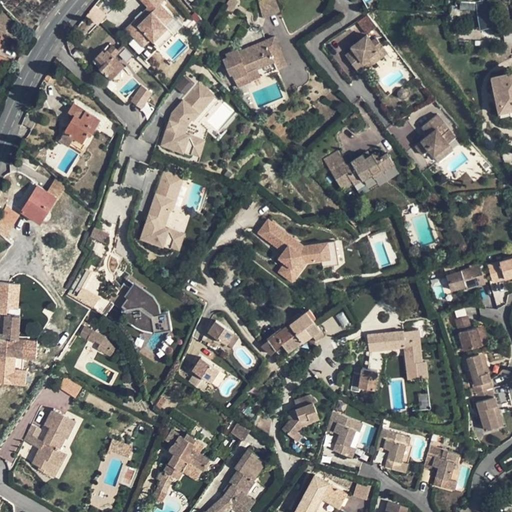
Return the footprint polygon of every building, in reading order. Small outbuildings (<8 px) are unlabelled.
[(164,0),(142,0),(148,6),(126,27),(144,46),(152,38),(155,41),(171,26),(168,23),(175,16),(162,2),(164,0)] [(280,12),(275,0),(259,0),(263,18),(280,12)] [(492,9),(482,10),(483,25),(494,25),(492,9)] [(353,50),(345,56),(358,71),(366,65),(363,61),(383,46),(376,38),(372,42),(367,35),(351,47),(353,50)] [(286,64),(274,36),(239,52),(238,49),(225,54),(227,57),(223,58),(231,75),(233,74),(238,86),(251,80),(247,72),(257,68),(260,76),(286,64)] [(110,43),(93,60),(112,79),(124,66),(114,56),(119,51),(110,43)] [(383,46),(363,61),(366,65),(368,68),(388,53),(383,46)] [(260,76),(257,68),(247,72),(251,80),(260,76)] [(52,69),(46,78),(53,83),(59,72),(52,69)] [(511,75),(493,80),(501,116),(511,112),(511,75)] [(170,119),(161,144),(183,151),(189,134),(185,132),(188,121),(191,118),(192,120),(214,95),(199,81),(172,112),(175,114),(173,120),(170,119)] [(131,101),(132,101),(141,108),(152,92),(142,85),(131,101)] [(74,102),(69,112),(74,115),(64,132),(74,138),(71,143),(82,149),(100,118),(74,102)] [(437,114),(422,126),(428,135),(421,140),(422,140),(428,149),(433,155),(455,137),(449,129),(442,135),(437,129),(444,123),(437,114)] [(449,129),(444,123),(437,129),(442,135),(449,129)] [(71,143),(74,138),(64,132),(59,140),(69,146),(71,143)] [(204,138),(189,134),(183,151),(199,156),(204,138)] [(422,140),(415,146),(422,154),(428,149),(422,140)] [(338,151),(324,160),(341,186),(350,181),(352,185),(354,184),(363,180),(372,174),(374,178),(395,165),(387,153),(380,158),(376,152),(366,158),(359,162),(357,158),(347,164),(338,151)] [(173,208),(183,177),(163,170),(151,208),(155,209),(153,214),(149,213),(141,237),(164,245),(169,227),(164,226),(170,208),(173,208)] [(372,174),(363,180),(366,184),(374,178),(372,174)] [(56,177),(48,191),(57,197),(59,198),(66,186),(56,177)] [(48,191),(38,185),(15,221),(24,227),(30,217),(40,223),(42,220),(48,210),(57,197),(48,191)] [(50,211),(48,210),(42,220),(44,221),(45,221),(46,221),(48,220),(49,219),(50,218),(51,216),(51,215),(51,213),(50,212),(50,211)] [(303,244),(267,217),(257,230),(283,249),(278,256),(284,260),(278,269),(291,279),(305,260),(321,258),(322,265),(338,263),(335,239),(303,244)] [(110,233),(94,226),(90,236),(97,238),(106,242),(110,233)] [(184,233),(169,227),(164,245),(179,250),(184,233)] [(87,244),(93,250),(97,238),(90,236),(87,244)] [(511,257),(488,265),(492,279),(504,276),(505,278),(511,275),(511,257)] [(465,285),(466,289),(485,283),(480,265),(454,273),(447,275),(451,290),(459,287),(465,285)] [(82,289),(92,272),(83,267),(68,294),(77,298),(82,289)] [(160,313),(167,312),(165,302),(159,292),(142,280),(138,286),(154,297),(158,304),(160,313)] [(0,284),(0,307),(7,309),(8,285),(0,284)] [(155,332),(173,329),(172,322),(168,322),(167,312),(160,313),(158,304),(154,297),(138,286),(135,290),(126,284),(115,299),(128,308),(130,321),(137,320),(138,326),(144,325),(144,329),(154,327),(155,332)] [(100,298),(82,289),(77,298),(93,307),(100,298)] [(100,298),(93,307),(106,316),(115,304),(102,295),(100,298)] [(321,313),(316,306),(309,309),(316,317),(321,313)] [(309,309),(307,311),(313,319),(316,317),(309,309)] [(262,345),(272,354),(276,349),(282,342),(296,332),(313,319),(307,311),(297,318),(295,315),(290,320),(292,322),(268,340),(262,345)] [(18,338),(20,316),(5,315),(4,333),(0,332),(0,365),(5,368),(11,355),(23,357),(24,342),(24,339),(23,339),(18,338)] [(482,345),(477,326),(471,328),(467,315),(455,318),(464,350),(482,345)] [(303,341),(312,334),(316,339),(318,338),(324,333),(313,319),(296,332),(303,341)] [(151,333),(155,332),(154,327),(144,329),(144,325),(138,326),(137,320),(130,321),(135,325),(141,329),(148,331),(151,331),(151,333)] [(209,332),(227,344),(227,343),(234,333),(234,332),(216,320),(209,332)] [(483,325),(477,326),(482,345),(488,343),(483,325)] [(92,330),(85,326),(80,335),(87,339),(92,330)] [(418,328),(367,335),(369,350),(405,345),(409,379),(427,376),(425,361),(421,361),(418,362),(416,339),(419,338),(418,328)] [(105,336),(92,330),(87,339),(94,342),(95,340),(100,343),(97,348),(111,356),(115,348),(105,336)] [(282,342),(288,351),(303,341),(296,332),(282,342)] [(234,333),(227,343),(231,346),(238,336),(234,333)] [(32,358),(33,343),(24,342),(23,357),(32,358)] [(483,353),(479,354),(484,373),(488,371),(483,353)] [(479,354),(467,357),(475,384),(473,385),(475,393),(491,388),(493,388),(488,371),(484,373),(479,354)] [(193,370),(210,382),(219,369),(201,357),(193,370)] [(377,370),(363,367),(361,379),(357,379),(358,373),(353,372),(351,390),(359,391),(360,387),(374,389),(377,370)] [(189,382),(201,391),(206,384),(193,376),(189,382)] [(59,388),(76,397),(82,386),(65,377),(59,388)] [(475,393),(474,393),(485,430),(497,426),(492,406),(496,405),(491,388),(475,393)] [(315,398),(310,394),(294,401),(297,408),(290,410),(291,413),(293,417),(290,421),(283,429),(292,437),(297,430),(302,425),(311,422),(310,420),(319,416),(313,402),(318,400),(315,398)] [(502,425),(496,405),(492,406),(497,426),(502,425)] [(45,425),(50,428),(44,441),(40,448),(33,462),(40,466),(39,469),(49,473),(54,463),(60,466),(66,453),(59,449),(65,437),(67,438),(75,421),(52,409),(45,425)] [(358,431),(362,422),(332,411),(325,431),(334,434),(335,431),(340,433),(339,436),(333,450),(351,457),(355,447),(349,445),(355,430),(358,431)] [(237,423),(231,433),(242,440),(249,431),(237,423)] [(32,425),(24,440),(33,444),(37,438),(41,429),(32,425)] [(410,436),(381,428),(375,449),(383,452),(384,451),(384,448),(390,449),(390,452),(385,466),(398,470),(400,461),(404,444),(407,445),(410,436)] [(184,437),(171,429),(166,439),(174,444),(174,445),(172,446),(171,448),(170,450),(171,451),(175,454),(164,470),(166,471),(174,476),(178,478),(188,461),(203,470),(210,459),(191,448),(196,438),(187,433),(184,437)] [(302,435),(297,430),(292,437),(297,441),(302,435)] [(355,447),(361,432),(358,431),(355,430),(349,445),(355,447)] [(40,448),(44,441),(37,438),(33,444),(40,448)] [(127,444),(112,439),(109,448),(124,453),(127,444)] [(459,454),(430,446),(424,468),(431,470),(432,467),(438,469),(438,472),(434,484),(447,488),(449,479),(454,462),(457,463),(459,454)] [(266,461),(248,448),(235,467),(238,469),(228,483),(231,485),(224,495),(204,511),(226,511),(232,507),(237,511),(245,511),(255,499),(246,493),(255,480),(253,479),(266,461)] [(403,462),(410,463),(412,449),(405,448),(403,462)] [(408,463),(400,461),(398,470),(405,472),(408,463)] [(60,466),(54,463),(49,473),(55,476),(60,466)] [(174,476),(166,471),(164,474),(162,481),(158,490),(165,493),(168,487),(174,476)] [(164,474),(160,472),(156,478),(162,481),(164,474)] [(315,475),(295,511),(313,511),(321,497),(339,507),(347,492),(329,483),(315,475)] [(457,481),(449,479),(447,488),(454,490),(457,481)] [(367,500),(370,487),(356,483),(353,496),(367,500)] [(405,511),(407,506),(389,501),(386,510),(392,511),(391,511),(405,511)]
